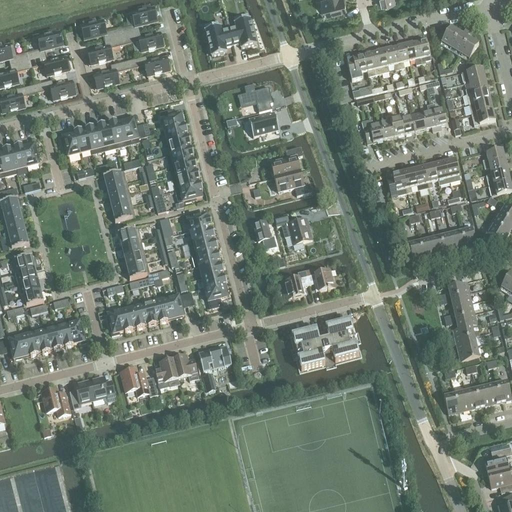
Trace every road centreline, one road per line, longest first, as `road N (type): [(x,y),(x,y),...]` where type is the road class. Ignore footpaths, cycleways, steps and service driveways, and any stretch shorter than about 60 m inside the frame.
road 1 (unclassified): [(373,295),(288,56)]
road 2 (residential): [(249,327),(186,82)]
road 3 (residential): [(381,213),(368,167),(511,130)]
road 4 (unclassified): [(430,444),(373,295)]
road 5 (residential): [(104,364),(249,327)]
road 6 (residential): [(249,327),(373,295)]
road 7 (residential): [(369,35),(490,5)]
